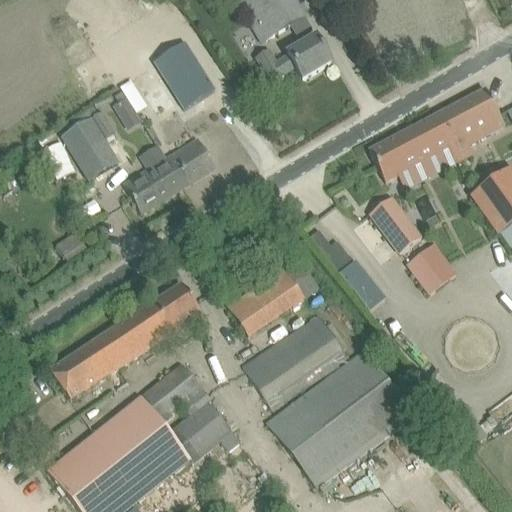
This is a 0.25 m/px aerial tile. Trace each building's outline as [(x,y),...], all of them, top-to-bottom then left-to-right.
[(233,0),(261,44),(303,20),(291,0),(233,0)] [(287,57),(287,58),(275,65),(268,53),(256,60),(271,86),(283,79),(282,78),(294,70),(302,83),(330,65),(315,40),(287,57)] [(185,46),(154,66),(183,112),(214,93),(185,46)] [(485,93),(435,120),(451,151),(452,150),(452,149),(462,143),(465,150),(490,137),(486,130),(500,123),(485,93)] [(108,98),(97,103),(99,109),(110,105),(108,98)] [(451,151),(435,120),(368,155),(385,186),(451,151)] [(121,168),(96,127),(67,145),(92,186),(121,168)] [(197,143),(166,162),(165,162),(183,191),(214,172),(197,143)] [(59,144),(42,153),(56,182),(73,174),(59,144)] [(165,162),(166,162),(157,148),(138,160),(146,174),(122,188),(140,217),(183,191),(165,162)] [(511,228),(511,175),(509,172),(471,198),(499,238),(511,228)] [(369,218),(399,258),(420,242),(390,202),(369,218)] [(381,303),(338,240),(328,247),(319,234),(311,239),(363,315),(381,303)] [(405,267),(427,297),(455,277),(433,246),(405,267)] [(39,261),(32,262),(33,270),(40,269),(39,261)] [(299,263),(225,309),(244,340),(318,293),(299,263)] [(180,288),(86,350),(106,380),(200,318),(180,288)] [(241,370),(270,414),(346,361),(317,317),(241,370)] [(106,380),(86,350),(49,375),(69,405),(106,380)] [(264,425),(316,493),(413,420),(363,352),(264,425)] [(180,367),(138,399),(139,401),(44,474),(74,511),(127,511),(188,464),(189,465),(220,441),(229,452),(239,444),(230,433),(231,433),(208,403),(210,402),(201,391),(180,367)] [(499,425),(511,415),(511,397),(491,413),(499,425)] [(263,476),(256,481),(260,486),(267,480),(263,476)]
